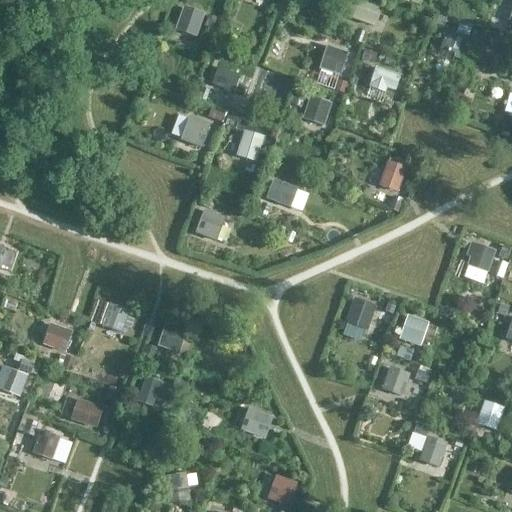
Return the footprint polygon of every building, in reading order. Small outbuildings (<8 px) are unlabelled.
[(380,7),(361,0),(353,0),(347,20),(372,28),(380,7)] [(174,32),(196,39),(205,16),(183,8),(174,32)] [(208,17),(204,27),(212,30),(216,20),(208,17)] [(433,17),(430,28),(441,31),(444,21),(433,17)] [(357,30),(353,42),(361,45),(365,33),(357,30)] [(440,51),(454,56),(453,59),(462,62),(470,39),(456,34),(455,36),(446,33),(440,51)] [(348,54),(327,47),(318,71),(340,78),(348,54)] [(365,52),(362,59),(373,63),(376,55),(365,52)] [(235,95),(242,76),(217,67),(210,86),(235,95)] [(394,94),(400,76),(375,68),(368,89),(386,95),(387,91),(394,94)] [(337,81),(334,91),(343,94),(343,92),(346,93),(348,87),(345,86),(346,84),(337,81)] [(202,90),(199,100),(205,102),(208,93),(202,90)] [(295,93),(291,104),(300,107),(304,96),(295,93)] [(324,128),(331,105),(310,98),(302,121),(324,128)] [(213,109),(210,117),(222,122),(225,114),(213,109)] [(230,115),(226,123),(238,128),(241,120),(230,115)] [(180,142),(201,150),(210,126),(189,118),(180,142)] [(236,157),(256,163),(263,138),(243,132),(236,157)] [(387,163),(378,187),(397,194),(406,170),(387,163)] [(273,181),(266,201),(290,210),(297,190),(273,181)] [(200,198),(197,205),(208,209),(211,203),(200,198)] [(392,199),(388,211),(396,214),(401,202),(392,199)] [(262,205),(258,215),(265,218),(269,208),(262,205)] [(225,220),(204,211),(195,235),(216,244),(225,220)] [(488,275),(496,253),(470,244),(465,258),(469,259),(466,267),(488,275)] [(502,247),(498,258),(506,261),(510,250),(502,247)] [(348,324),(366,331),(375,307),(357,300),(348,324)] [(388,302),(384,313),(392,316),(396,304),(388,302)] [(122,335),(131,312),(110,305),(101,328),(122,335)] [(500,306),(497,315),(505,318),(508,309),(500,306)] [(398,341),(420,349),(429,325),(407,317),(398,341)] [(166,324),(157,348),(178,356),(187,332),(166,324)] [(65,354),(72,333),(50,325),(42,346),(65,354)] [(399,348),(396,357),(409,362),(412,353),(399,348)] [(65,358),(61,370),(69,373),(74,361),(65,358)] [(22,361),(19,370),(30,375),(34,366),(22,361)] [(28,377),(4,369),(0,383),(0,393),(21,400),(28,377)] [(381,391),(402,399),(410,376),(389,369),(381,391)] [(417,372),(413,381),(426,385),(429,377),(417,372)] [(174,389),(148,380),(139,405),(154,411),(160,396),(170,400),(174,389)] [(177,381),(174,389),(186,394),(189,386),(177,381)] [(111,388),(107,400),(115,403),(119,391),(111,388)] [(107,410),(80,401),(73,424),(100,433),(107,410)] [(476,426),(496,433),(504,410),(484,402),(476,426)] [(265,441),(273,419),(248,410),(240,432),(265,441)] [(27,422),(23,435),(32,438),(36,425),(27,422)] [(415,426),(412,433),(424,438),(427,430),(415,426)] [(61,439),(39,432),(31,455),(53,463),(61,439)] [(494,437),(490,448),(498,451),(502,440),(494,437)] [(439,470),(447,445),(427,438),(419,463),(439,470)] [(288,509),(297,485),(275,477),(267,501),(288,509)] [(190,478),(167,480),(169,507),(193,505),(190,478)]
